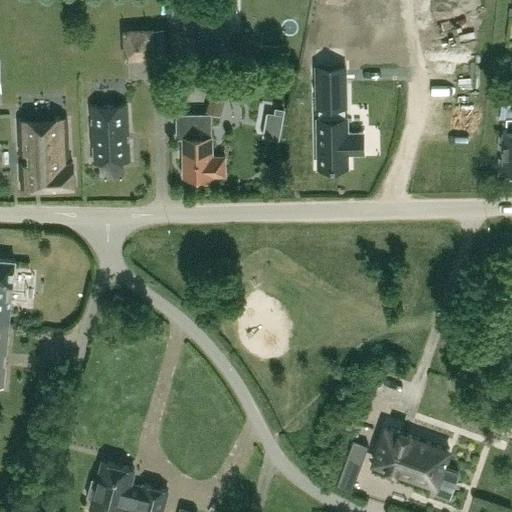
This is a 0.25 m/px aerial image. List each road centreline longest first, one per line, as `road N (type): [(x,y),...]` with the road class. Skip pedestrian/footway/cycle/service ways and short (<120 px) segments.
road 1 (residential): [(103,214),(511,206)]
road 2 (residential): [(358,511),(287,470),(219,357),(114,264),(103,214)]
